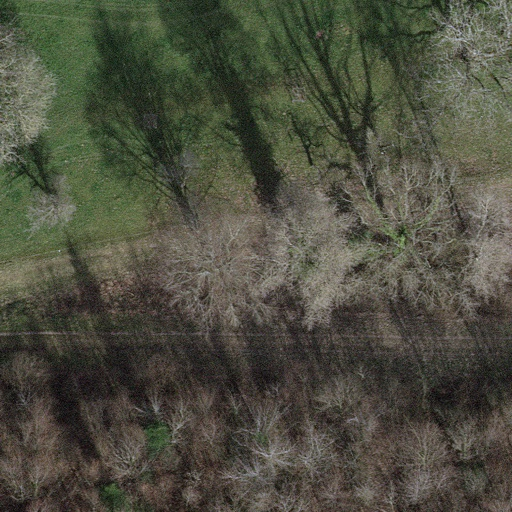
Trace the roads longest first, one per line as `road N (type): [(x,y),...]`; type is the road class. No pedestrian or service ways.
road 1 (track): [(511,202),(172,252),(0,289)]
road 2 (track): [(511,346),(0,340)]
